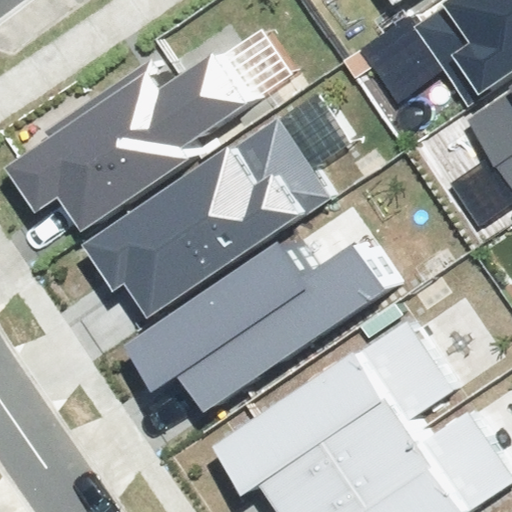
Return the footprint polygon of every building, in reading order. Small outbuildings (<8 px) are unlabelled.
[(475,40),(501,79),(511,71),(511,0),(472,0),(492,28),(475,40)] [(211,24),(12,166),(43,210),(74,187),(98,220),(266,100),(211,24)] [(511,82),(484,102),(511,142),(511,82)] [(252,133),(106,235),(138,280),(149,272),(171,303),(322,198),(296,160),(279,172),(252,133)] [(311,231),(155,341),(180,376),(200,362),(229,403),(418,271),(386,226),(333,263),(311,231)] [(299,465),(319,495),(464,398),(411,320),(385,337),(381,331),(232,429),(270,485),(299,465)] [(511,477),(511,470),(464,398),(319,495),(330,511),(486,511),(499,503),(491,491),(511,477)]
